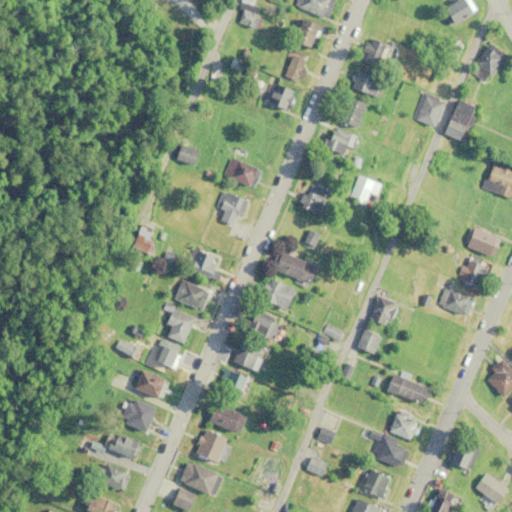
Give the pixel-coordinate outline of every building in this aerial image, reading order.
[(295,6),(322,19),(331,1),(328,0),(295,0),(298,1),(295,6)] [(451,0),(437,7),(446,24),(471,11),(466,0),(451,0)] [(315,25),(296,18),(287,42),(306,48),(315,25)] [(354,57),(373,65),(383,45),(363,36),(354,57)] [(500,53),(485,42),(464,72),(480,83),(500,53)] [(276,78),(297,81),(301,55),(281,52),(276,78)] [(369,77),(352,69),(344,86),(362,94),(369,77)] [(259,102),(279,112),(289,93),(269,82),(259,102)] [(442,103),(419,92),(408,117),(430,128),(442,103)] [(331,120),(350,129),(361,104),(342,95),(331,120)] [(455,140),(470,106),(453,99),(439,133),(455,140)] [(350,137),(329,126),(319,147),(340,157),(350,137)] [(169,160),(188,166),(193,150),(173,145),(169,160)] [(218,174),(243,188),(254,169),(229,155),(218,174)] [(479,187),(508,199),(511,191),(511,171),(490,162),(479,187)] [(368,206),(377,183),(355,174),(345,197),(368,206)] [(311,184),(294,200),(307,213),(324,198),(311,184)] [(239,196),(214,193),(210,220),(235,223),(239,196)] [(141,254),(148,227),(132,223),(125,250),(141,254)] [(460,245),(486,257),(496,235),(470,223),(460,245)] [(181,263),(202,278),(215,261),(195,245),(181,263)] [(312,268),(277,250),(268,268),(302,286),(312,268)] [(457,283),(478,285),(480,260),(459,258),(457,283)] [(193,311),(206,291),(181,275),(168,295),(193,311)] [(255,300),(281,311),(290,289),(264,278),(255,300)] [(460,316),(470,296),(443,282),(432,302),(460,316)] [(243,331),(268,341),(277,317),(252,308),(243,331)] [(158,334),(178,343),(189,318),(169,309),(158,334)] [(149,362),(169,369),(177,346),(157,339),(149,362)] [(231,364),(249,370),(257,347),(239,340),(231,364)] [(479,379),(498,398),(511,384),(511,375),(497,361),(479,379)] [(128,387),(155,401),(165,382),(137,368),(128,387)] [(425,384),(400,370),(388,391),(413,404),(425,384)] [(241,377),(223,371),(215,392),(233,399),(241,377)] [(136,432),(151,411),(132,398),(117,419),(136,432)] [(232,434),(240,417),(208,401),(200,418),(232,434)] [(404,441),(416,419),(394,407),(383,429),(404,441)] [(224,438),(200,428),(189,453),(213,464),(224,438)] [(130,459),(136,442),(112,432),(105,449),(130,459)] [(367,454),(393,469),(405,448),(379,433),(367,454)] [(463,472),(473,451),(454,441),(444,462),(463,472)] [(212,475),(185,460),(174,480),(201,495),(212,475)] [(117,491),(126,473),(100,461),(92,480),(117,491)] [(375,499),(385,477),(365,468),(355,490),(375,499)] [(467,489),(488,504),(499,487),(479,473),(467,489)] [(183,511),(191,495),(174,486),(166,503),(183,511)] [(422,511),(439,511),(447,496),(433,489),(422,511)] [(108,511),(113,502),(86,491),(78,510),(82,511),(108,511)] [(371,511),(373,508),(353,497),(344,511),(371,511)]
